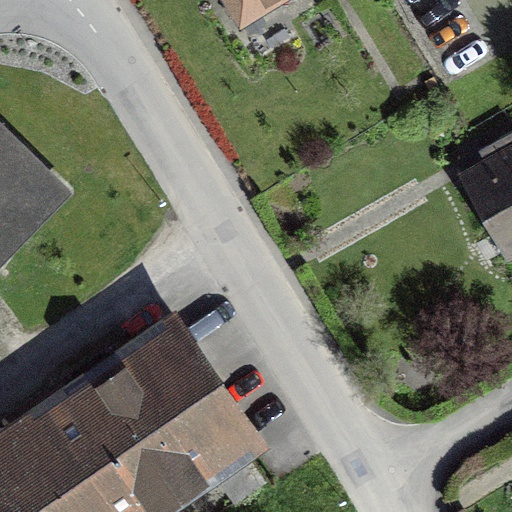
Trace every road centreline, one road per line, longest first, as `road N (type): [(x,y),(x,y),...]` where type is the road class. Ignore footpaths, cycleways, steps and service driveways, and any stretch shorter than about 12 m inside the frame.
road 1 (residential): [(65,0),(84,15),(377,480)]
road 2 (residential): [(377,480),(511,402)]
